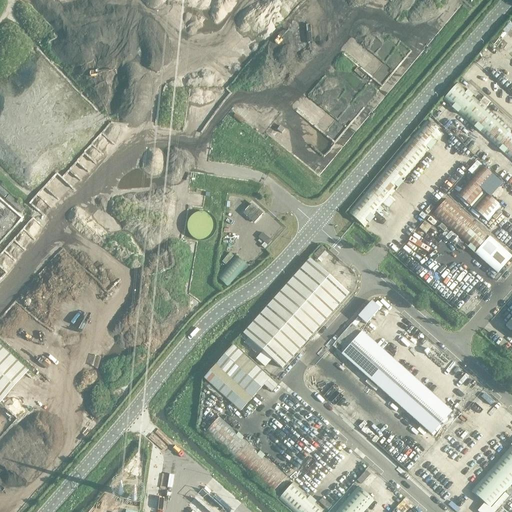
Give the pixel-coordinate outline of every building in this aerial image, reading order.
[(442,98),(511,161),(511,130),(456,81),(442,98)] [(425,121),(348,213),(364,227),(383,205),(388,209),(394,202),(389,198),(442,135),(425,121)] [(488,222),(501,207),(485,193),(497,179),(480,164),(455,193),(488,222)] [(7,195),(3,199),(21,215),(25,211),(7,195)] [(432,215),(497,274),(511,257),(447,199),(432,215)] [(263,214),(252,203),(243,213),(254,223),(263,214)] [(211,213),(192,213),(193,235),(211,235),(211,213)] [(272,241),(262,233),(258,237),(268,246),(272,241)] [(322,262),(330,252),(322,245),(314,255),(322,262)] [(216,277),(227,287),(247,265),(236,255),(216,277)] [(309,259),(243,334),(282,368),(349,294),(309,259)] [(371,302),(357,317),(366,324),(379,309),(371,302)] [(361,332),(341,354),(431,435),(451,412),(361,332)] [(233,345),(203,378),(240,411),(264,385),(272,392),(277,385),(233,345)] [(0,402),(28,372),(0,346),(0,402)] [(308,380),(320,391),(330,379),(318,369),(308,380)] [(205,433),(272,493),(287,476),(220,416),(205,433)] [(511,444),(471,491),(490,509),(511,484),(511,444)] [(321,511),(324,510),(293,483),(279,499),(293,511),(321,511)] [(363,511),(374,501),(358,486),(334,511),(363,511)]
